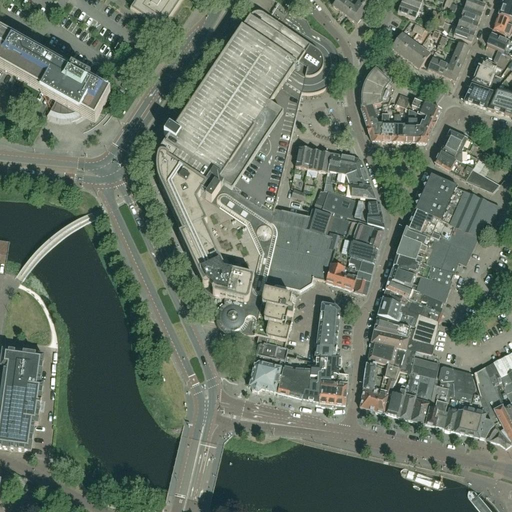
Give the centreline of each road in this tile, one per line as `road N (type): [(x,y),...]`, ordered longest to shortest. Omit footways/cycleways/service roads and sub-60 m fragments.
road 1 (tertiary): [(207,404),(211,390),(199,355),(120,176)]
road 2 (tertiary): [(104,181),(207,404)]
road 3 (secondary): [(120,176),(237,0)]
road 4 (secondary): [(223,0),(104,162)]
road 5 (tertiary): [(511,472),(346,436)]
road 6 (residential): [(364,148),(296,142),(282,202),(307,213)]
road 7 (tertiary): [(346,436),(206,407)]
road 8 (residential): [(346,436),(368,309)]
